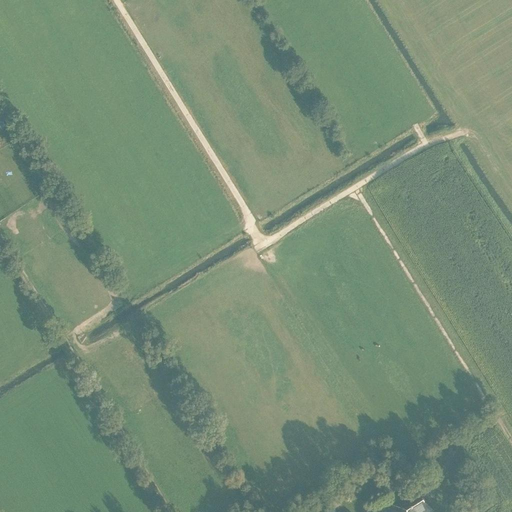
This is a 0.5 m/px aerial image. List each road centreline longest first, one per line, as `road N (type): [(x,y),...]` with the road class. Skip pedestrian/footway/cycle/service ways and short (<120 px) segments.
road 1 (unknown): [(114,0),(245,214),(254,246),(453,128)]
road 2 (track): [(169,511),(0,236)]
